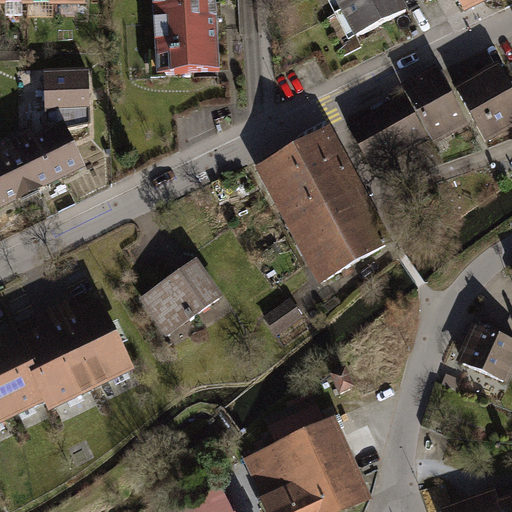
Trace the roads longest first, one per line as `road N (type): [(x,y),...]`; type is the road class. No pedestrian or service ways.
road 1 (residential): [(0,270),(511,22)]
road 2 (residential): [(397,467),(435,334),(479,274),(511,249)]
